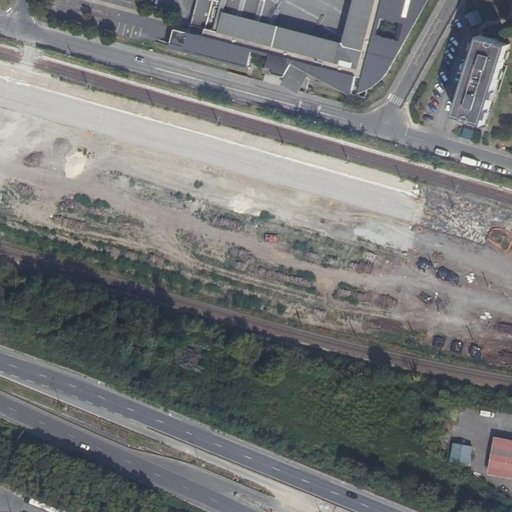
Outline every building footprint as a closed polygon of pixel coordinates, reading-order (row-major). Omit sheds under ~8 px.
[(239,65),(244,49),(262,54),(258,70),(277,75),(287,61),(310,74),(312,74),(312,82),(345,91),(347,84),(354,86),(353,93),(360,91),(369,87),(376,80),(384,68),(403,37),(423,0),(352,0),(342,40),(344,41),(342,47),(320,41),(315,48),(305,45),(309,37),(270,27),(268,29),(259,26),(273,1),(270,0),(187,0),(183,18),(192,21),(189,28),(181,25),(167,21),(161,43),(239,65)] [(183,18),(181,25),(189,28),(192,21),(183,18)] [(484,123),(509,45),(481,36),(456,114),(484,123)] [(272,82),(277,75),(258,70),(256,78),(272,82)] [(511,442),(498,440),(492,468),(511,471),(511,442)] [(454,444),(451,463),(470,466),(473,447),(454,444)]
